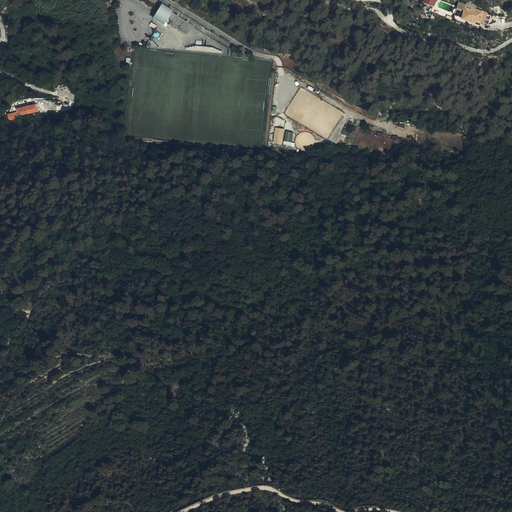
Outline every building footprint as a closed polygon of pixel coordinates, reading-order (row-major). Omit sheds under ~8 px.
[(480,22),(483,12),(466,6),(462,18),(475,22),(476,20),(480,22)] [(171,12),(162,7),(156,16),(168,23),(187,36),(193,26),(171,12)] [(168,23),(156,16),(154,19),(166,27),(168,23)] [(20,115),(33,112),(33,109),(36,108),(35,105),(19,108),(20,115)] [(10,120),(20,117),(18,110),(9,113),(10,120)] [(283,144),(286,128),(276,127),(274,142),(283,144)] [(286,130),(284,144),(292,145),(295,132),(286,130)]
